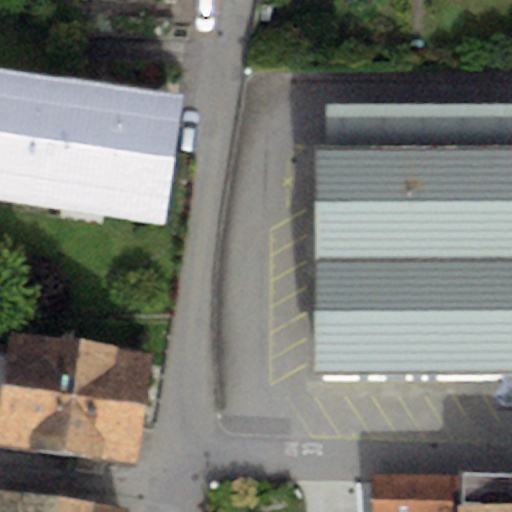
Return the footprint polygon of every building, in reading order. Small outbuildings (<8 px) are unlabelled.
[(182,99),(0,68),(0,198),(161,225),(182,99)] [(511,104),(327,106),(327,145),(511,143),(511,104)] [(511,143),(327,145),(313,145),(314,375),(511,373),(511,143)] [(153,350),(0,330),(0,443),(138,462),(153,350)] [(459,511),(460,473),(369,473),(368,511),(459,511)] [(511,511),(511,473),(460,473),(459,511),(511,511)] [(126,511),(127,510),(0,492),(0,511),(126,511)]
